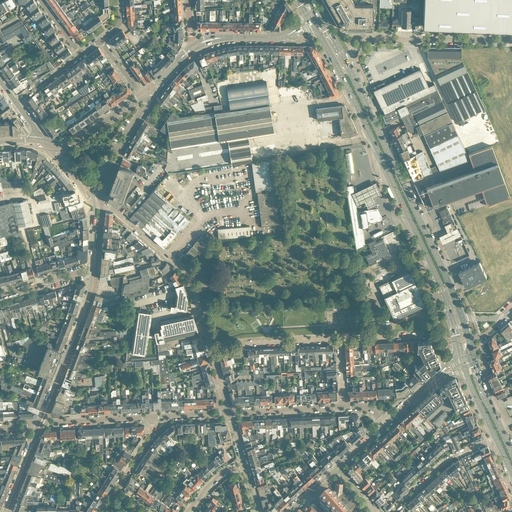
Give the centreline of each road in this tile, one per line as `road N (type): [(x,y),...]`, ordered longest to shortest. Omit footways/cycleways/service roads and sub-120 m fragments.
road 1 (secondary): [(312,24),(421,241),(448,313)]
road 2 (secondary): [(461,315),(348,65)]
road 3 (residential): [(212,353),(185,272),(94,201)]
road 4 (unclassified): [(348,65),(352,50),(377,38),(511,40)]
road 5 (residential): [(38,425),(92,269)]
road 6 (residential): [(495,437),(446,461),(390,511)]
road 7 (residential): [(339,339),(212,353)]
